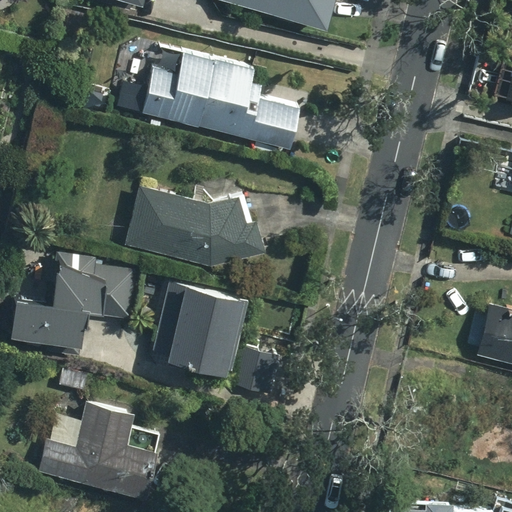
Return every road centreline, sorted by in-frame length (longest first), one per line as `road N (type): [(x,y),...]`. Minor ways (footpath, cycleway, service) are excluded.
road 1 (residential): [(310,511),(432,0)]
road 2 (unknown): [(349,343),(511,385)]
